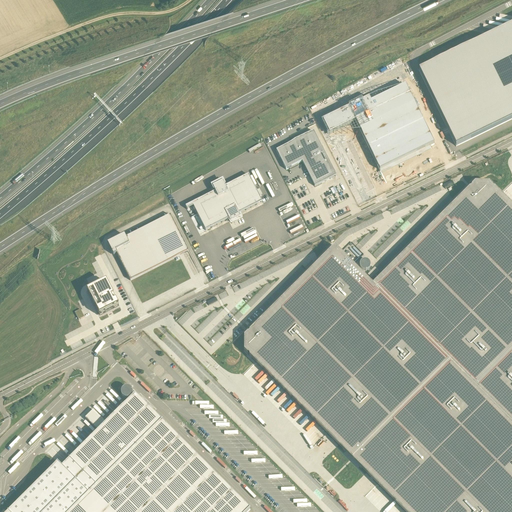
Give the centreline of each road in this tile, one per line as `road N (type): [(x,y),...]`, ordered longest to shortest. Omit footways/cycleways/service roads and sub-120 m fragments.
road 1 (tertiary): [(511,141),(0,397)]
road 2 (motorway): [(0,248),(219,114),(437,0)]
road 3 (motorway): [(296,0),(0,103)]
road 4 (motorway): [(0,214),(227,0)]
road 5 (motorway): [(210,0),(0,198)]
road 6 (track): [(189,0),(174,10),(105,13),(0,59)]
road 7 (unknown): [(136,362),(169,396),(197,396),(148,349)]
